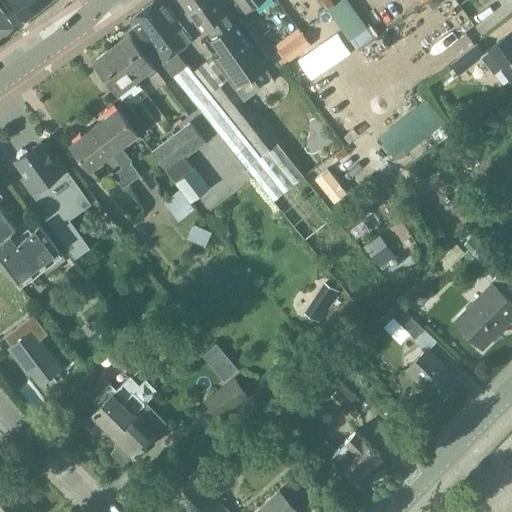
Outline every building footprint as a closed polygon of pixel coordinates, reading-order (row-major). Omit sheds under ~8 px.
[(50,0),(11,0),(26,19),(50,0)] [(246,99),(213,57),(194,72),(188,64),(192,61),(188,56),(184,60),(177,51),(193,38),(162,0),(153,0),(130,19),(174,75),(274,201),(305,176),(244,100),(246,99)] [(280,66),(271,54),(275,51),(247,16),(236,24),(219,0),(177,0),(201,33),(211,26),(218,37),(212,41),(220,51),(213,57),(246,99),(275,76),(272,73),(280,66)] [(237,0),(246,12),(261,0),(237,0)] [(322,0),(328,8),(339,0),(322,0)] [(343,0),(330,10),(352,40),(367,28),(346,0),(343,0)] [(0,39),(3,37),(1,35),(14,25),(0,6),(0,39)] [(429,30),(438,40),(464,15),(455,6),(429,30)] [(298,28),(276,45),(280,50),(289,61),(311,45),(302,33),(298,28)] [(385,32),(358,48),(367,64),(394,48),(385,32)] [(112,47),(139,83),(157,70),(129,34),(112,47)] [(494,75),(503,69),(511,80),(511,38),(509,34),(488,50),(489,51),(486,53),(478,42),(450,64),(460,76),(482,59),(494,75)] [(139,83),(112,47),(94,61),(122,97),(139,83)] [(427,100),(379,137),(396,160),(445,123),(427,100)] [(118,108),(92,128),(112,153),(138,134),(118,108)] [(173,136),(188,157),(206,143),(190,122),(173,136)] [(112,153),(92,128),(71,144),(91,170),(112,153)] [(188,157),(173,136),(153,151),(192,202),(209,188),(186,158),(188,157)] [(65,169),(66,169),(57,156),(54,159),(42,142),(29,151),(27,149),(22,148),(18,151),(17,156),(18,158),(16,160),(26,175),(22,178),(33,192),(47,213),(80,190),(65,169)] [(123,169),(132,182),(141,176),(132,162),(123,169)] [(132,182),(123,169),(114,175),(123,188),(132,182)] [(180,189),(165,201),(180,221),(196,209),(180,189)] [(0,254),(3,258),(21,285),(64,254),(35,215),(16,228),(0,206),(0,200),(4,197),(0,191),(0,254)] [(195,224),(188,239),(206,247),(213,233),(195,224)] [(82,250),(65,225),(55,232),(72,257),(82,250)] [(375,239),(363,248),(378,269),(390,260),(375,239)] [(0,306),(24,289),(15,277),(12,280),(0,263),(0,306)] [(494,283),(472,306),(457,322),(479,344),(499,324),(502,327),(511,316),(511,280),(502,271),(492,282),(494,283)] [(411,293),(413,302),(422,304),(428,298),(426,289),(417,287),(411,293)] [(390,314),(416,338),(425,329),(399,304),(390,314)] [(34,314),(4,337),(11,346),(9,348),(23,367),(26,365),(40,384),(62,368),(41,340),(49,334),(34,314)] [(144,340),(129,323),(111,340),(126,356),(144,340)] [(139,370),(159,351),(150,342),(130,360),(139,370)] [(406,369),(439,400),(458,380),(426,349),(406,369)] [(91,381),(97,375),(97,367),(92,363),(83,372),(91,381)] [(93,401),(99,406),(92,413),(83,422),(98,436),(107,428),(114,434),(135,416),(158,391),(146,379),(140,385),(131,376),(117,390),(110,383),(93,401)] [(235,376),(204,400),(219,419),(249,395),(244,388),(248,385),(241,376),(237,379),(235,376)] [(328,399),(352,423),(362,413),(352,404),(358,398),(343,384),(328,399)] [(135,416),(114,434),(121,442),(111,453),(124,466),(135,455),(133,454),(154,434),(153,434),(162,425),(153,415),(143,424),(135,416)] [(338,478),(346,469),(357,480),(381,455),(356,430),(336,451),(326,442),(314,455),(338,478)] [(291,478),(253,511),(229,511),(197,477),(172,500),(183,511),(300,511),(312,502),(291,478)] [(0,511),(36,511),(9,481),(0,489),(0,511)]
